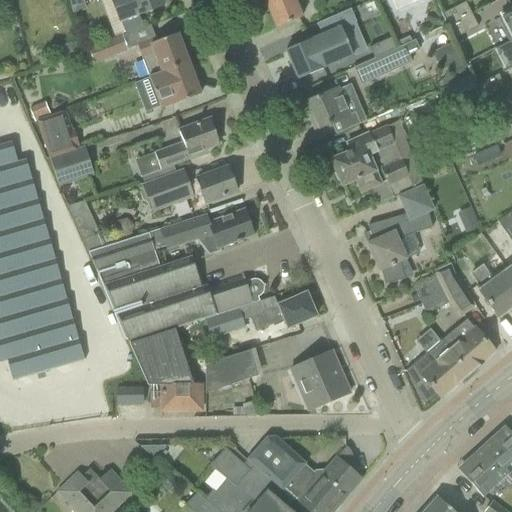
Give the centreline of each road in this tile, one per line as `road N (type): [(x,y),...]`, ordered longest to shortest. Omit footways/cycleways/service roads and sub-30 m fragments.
road 1 (residential): [(400,424),(220,0)]
road 2 (residential): [(0,448),(67,432),(400,424)]
